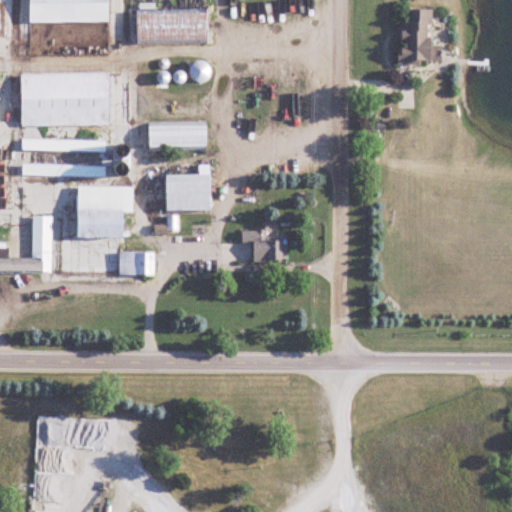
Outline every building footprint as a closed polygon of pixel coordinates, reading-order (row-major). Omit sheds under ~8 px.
[(29,0),(30,23),(109,23),(108,0),(29,0)] [(400,64),(442,63),(442,45),(434,45),(433,10),(405,11),(405,22),(399,22),(400,64)] [(208,44),(208,12),(138,12),(138,44),(208,44)] [(203,59),(189,69),(199,84),(213,74),(203,59)] [(110,125),(110,71),(22,72),(22,126),(110,125)] [(150,148),(207,147),(207,123),(150,123),(150,148)] [(108,140),(23,138),(22,175),(106,177),(107,164),(108,164),(108,140)] [(212,211),(212,174),(167,174),(167,211),(212,211)] [(78,186),(78,238),(124,238),(125,212),(134,212),(134,186),(78,186)] [(0,274),(52,274),(52,215),(33,215),(33,259),(0,258),(0,274)] [(284,230),(241,229),(241,262),(284,262),(284,230)] [(154,252),(119,252),(119,275),(154,275),(154,252)]
